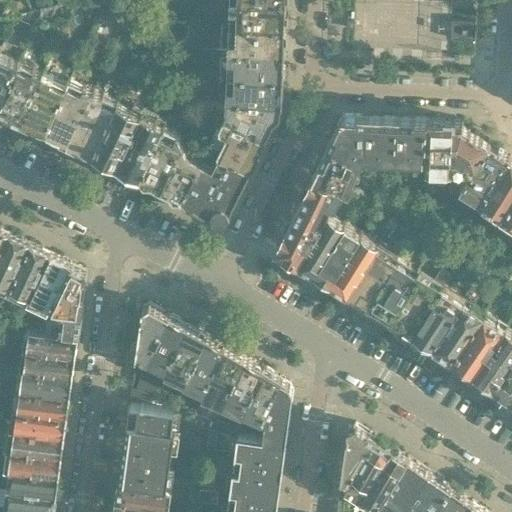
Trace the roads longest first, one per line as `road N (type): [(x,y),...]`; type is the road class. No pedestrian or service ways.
road 1 (residential): [(80,511),(119,230)]
road 2 (residential): [(511,471),(327,347)]
road 3 (residential): [(314,89),(219,283)]
road 4 (residential): [(502,94),(314,89)]
road 5 (residential): [(327,347),(302,511)]
road 6 (residential): [(119,230),(0,172)]
road 7 (residential): [(327,347),(219,283)]
